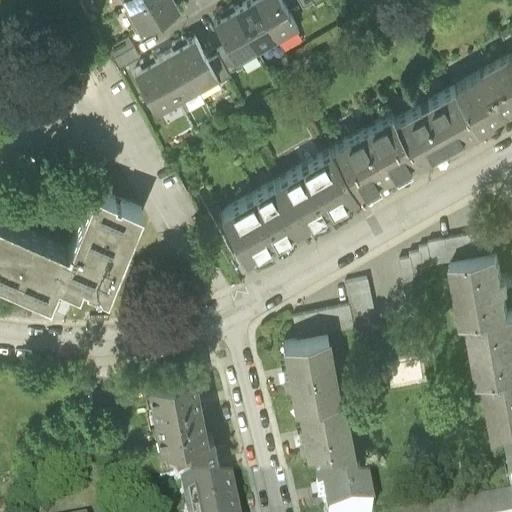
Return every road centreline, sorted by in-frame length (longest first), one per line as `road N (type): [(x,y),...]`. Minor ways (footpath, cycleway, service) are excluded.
road 1 (residential): [(511,157),(228,311)]
road 2 (residential): [(228,311),(111,337),(0,332)]
road 3 (residential): [(228,311),(276,511)]
